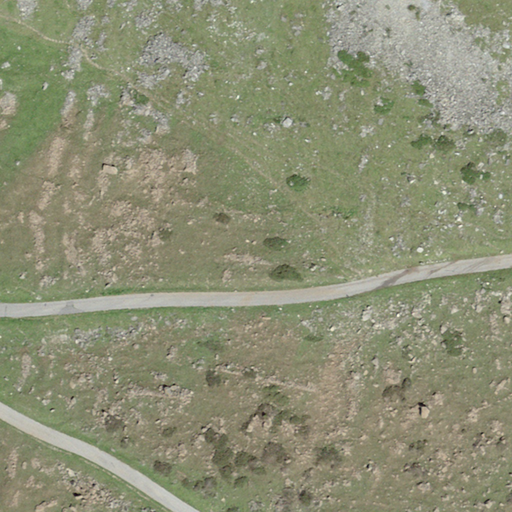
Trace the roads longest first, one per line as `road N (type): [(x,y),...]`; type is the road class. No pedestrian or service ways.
road 1 (track): [(0,310),(341,291),(511,260)]
road 2 (track): [(185,511),(122,470),(0,410)]
